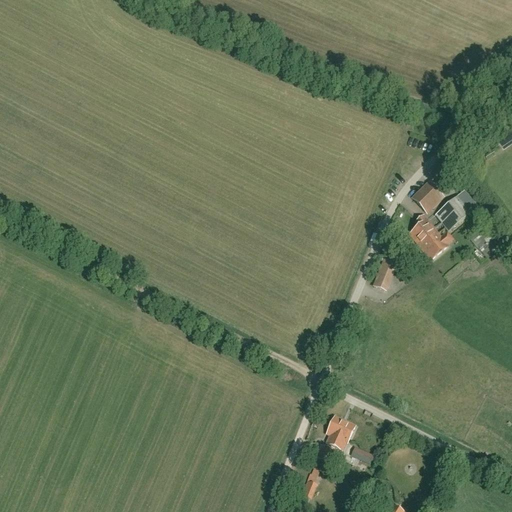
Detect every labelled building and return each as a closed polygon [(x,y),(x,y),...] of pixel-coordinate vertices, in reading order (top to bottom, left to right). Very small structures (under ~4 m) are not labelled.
[(434,178),(443,187),(451,178),(443,170),(434,178)] [(429,183),(417,195),(412,200),(427,216),(444,199),(429,183)] [(449,233),(470,216),(457,199),(436,217),(449,233)] [(449,248),(428,223),(424,217),(416,224),(419,228),(409,236),(430,263),(449,248)] [(384,293),(397,259),(387,255),(374,289),(384,293)] [(463,273),(472,265),(468,260),(459,269),(463,273)] [(335,419),(333,422),(331,421),(330,425),(331,427),(327,436),(330,437),(327,446),(342,453),(346,445),(347,445),(355,428),(335,419)] [(330,464),(336,453),(323,446),(317,458),(330,464)] [(366,453),(355,448),(351,458),(362,462),(366,453)] [(311,501),(317,487),(307,483),(301,497),(311,501)]
